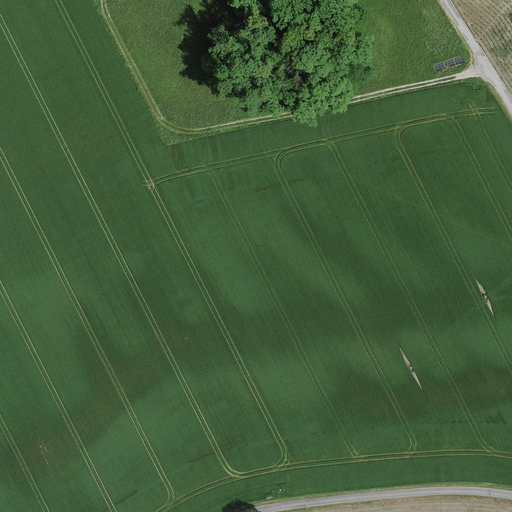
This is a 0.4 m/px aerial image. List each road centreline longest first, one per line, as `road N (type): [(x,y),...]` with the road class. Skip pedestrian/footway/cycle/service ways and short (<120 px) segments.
road 1 (track): [(487,67),(189,131),(157,114),(104,0)]
road 2 (unclassified): [(511,496),(433,491),(254,511)]
road 3 (unclassified): [(445,0),(511,109)]
